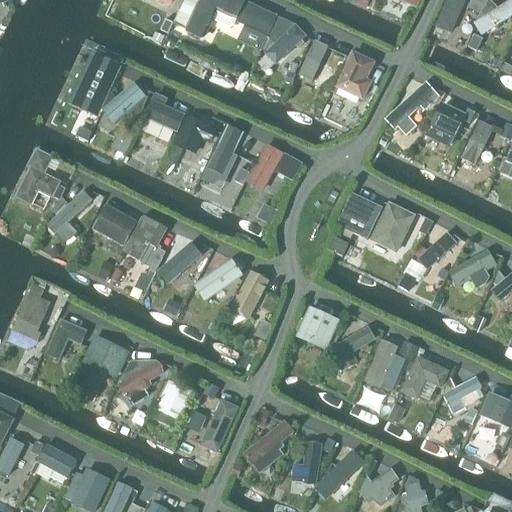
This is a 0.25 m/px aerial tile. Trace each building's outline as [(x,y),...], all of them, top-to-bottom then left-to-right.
[(189,0),(177,27),(186,31),(204,39),(213,20),(228,27),(233,26),(235,22),(238,23),(245,26),(238,41),(261,52),(278,17),(246,2),(241,0),(189,0)] [(356,0),(355,3),(354,5),(366,11),(367,9),(370,0),(356,0)] [(436,24),(430,37),(434,39),(446,44),(465,0),(449,0),(438,25),(436,24)] [(472,0),(467,10),(480,16),(489,0),(472,0)] [(479,24),(475,27),(483,39),(487,37),(494,49),(511,36),(511,34),(506,25),(511,21),(511,3),(500,12),(491,2),(490,2),(481,17),(478,22),(479,24)] [(277,69),(308,39),(296,27),(279,20),(270,42),(275,48),(266,57),(277,69)] [(168,35),(173,24),(166,21),(161,31),(168,35)] [(162,44),(165,38),(155,34),(152,40),(162,44)] [(483,41),(474,36),(468,49),(477,53),(483,41)] [(333,68),(342,61),(333,48),(297,75),(305,84),(330,65),(333,68)] [(353,50),(335,87),(365,101),(374,81),(370,78),(378,61),(353,50)] [(95,56),(72,106),(97,118),(101,110),(106,99),(121,68),(95,56)] [(292,86),(295,76),(287,73),(284,83),(292,86)] [(423,111),(441,94),(428,80),(386,117),(396,127),(399,124),(408,133),(418,124),(409,115),(419,106),(423,111)] [(106,99),(101,110),(102,111),(116,127),(134,112),(138,116),(141,114),(149,99),(146,98),(134,84),(116,100),(110,94),(106,99)] [(177,132),(185,115),(164,105),(167,99),(155,93),(144,117),(177,132)] [(443,105),(429,137),(452,147),(463,123),(470,126),(477,111),(469,108),(465,115),(443,105)] [(188,116),(174,146),(196,156),(203,142),(211,145),(217,131),(210,127),(188,116)] [(476,162),(495,125),(482,118),(463,156),(476,162)] [(510,142),(511,139),(511,127),(506,125),(500,138),(510,142)] [(223,177),(230,163),(239,144),(244,134),(228,126),(207,170),(223,177)] [(77,139),(90,145),(94,136),(81,130),(77,139)] [(293,181),(302,163),(266,144),(245,182),(263,192),(274,171),(293,181)] [(59,198),(65,187),(59,184),(61,180),(45,172),(53,155),(36,146),(26,165),(28,167),(14,196),(31,204),(38,189),(52,196),(52,198),(56,200),(58,198),(59,198)] [(503,168),(499,179),(511,184),(511,148),(508,158),(509,158),(505,169),(503,168)] [(248,171),(242,167),(236,179),(244,183),(248,171)] [(65,242),(77,231),(67,221),(92,198),(84,189),(46,224),(55,233),(56,232),(65,242)] [(367,240),(382,208),(354,195),(339,227),(367,240)] [(398,251),(417,213),(390,200),(371,238),(398,251)] [(123,245),(137,219),(106,202),(92,227),(123,245)] [(271,226),(278,212),(264,205),(257,220),(271,226)] [(155,271),(166,251),(157,246),(168,226),(144,213),(123,250),(140,259),(139,260),(152,267),(151,269),(155,271)] [(462,238),(450,230),(449,231),(449,230),(419,257),(429,269),(447,252),(450,255),(454,251),(451,248),(462,238)] [(348,244),(333,237),(327,250),(341,257),(348,244)] [(169,281),(202,253),(192,242),(159,270),(169,281)] [(488,282),(491,275),(489,270),(499,264),(490,248),(450,271),(459,287),(474,278),(479,287),(488,282)] [(205,302),(242,275),(231,259),(193,285),(205,302)] [(106,282),(114,267),(104,262),(97,277),(106,282)] [(248,319),(270,279),(251,269),(230,309),(248,319)] [(118,283),(123,274),(116,270),(111,280),(118,283)] [(511,272),(492,289),(502,300),(511,291),(511,272)] [(406,275),(398,287),(409,293),(416,281),(406,275)] [(12,330),(8,341),(28,350),(35,346),(37,341),(41,332),(38,330),(49,305),(50,301),(41,297),(44,288),(32,283),(23,305),(12,330)] [(437,298),(432,308),(441,312),(446,301),(437,298)] [(176,318),(182,306),(173,302),(168,314),(176,318)] [(327,349),(341,319),(311,305),(303,321),(297,335),(327,349)] [(477,317),(473,327),(482,332),(486,321),(477,317)] [(80,344),(87,330),(61,318),(45,352),(52,357),(59,358),(68,338),(80,344)] [(297,335),(303,321),(298,319),(292,334),(296,336),(297,335)] [(363,350),(370,346),(368,343),(377,338),(370,326),(331,347),(338,360),(344,371),(360,362),(353,352),(361,347),(363,350)] [(117,377),(130,350),(95,334),(83,361),(117,377)] [(382,387),(400,345),(383,338),(365,380),(382,387)] [(262,357),(267,345),(257,341),(252,353),(262,357)] [(413,364),(420,349),(405,342),(398,357),(413,364)] [(443,387),(451,369),(419,354),(402,391),(420,399),(429,381),(443,387)] [(132,405),(149,395),(145,388),(148,388),(152,384),(150,380),(164,372),(162,364),(157,360),(137,360),(137,361),(123,369),(122,372),(125,378),(119,381),(120,388),(125,393),(124,393),(132,405)] [(466,405),(478,399),(482,392),(480,389),(484,387),(478,376),(445,394),(450,404),(451,404),(456,413),(467,407),(466,405)] [(193,391),(169,380),(168,381),(165,380),(154,402),(158,404),(155,409),(156,409),(152,417),(175,428),(179,420),(193,391)] [(60,397),(67,400),(73,388),(66,384),(60,397)] [(214,401),(219,390),(209,384),(203,396),(214,401)] [(511,404),(491,396),(482,417),(511,429),(511,404)] [(218,453),(239,406),(222,398),(201,444),(218,453)] [(398,425),(405,411),(394,406),(388,420),(398,425)] [(263,430),(270,414),(260,410),(253,425),(263,430)] [(473,426),(478,413),(472,411),(471,414),(468,413),(465,422),(473,426)] [(0,412),(0,447),(14,420),(0,412)] [(260,473),(284,454),(281,449),(285,446),(282,442),(295,432),(286,419),(243,454),(253,465),(260,473)] [(503,435),(498,446),(506,449),(511,438),(503,435)] [(0,472),(9,478),(25,447),(11,440),(0,460),(0,472)] [(331,453),(335,444),(328,440),(324,449),(323,451),(330,455),(331,453)] [(317,484),(323,451),(324,444),(316,441),(308,442),(304,465),(294,464),(291,481),(304,483),(309,485),(317,484)] [(38,458),(44,446),(36,442),(30,454),(38,458)] [(67,478),(77,460),(46,444),(30,473),(34,475),(40,464),(67,478)] [(328,499),(366,462),(353,449),(316,487),(318,490),(317,493),(324,500),(326,497),(328,499)] [(372,461),(368,474),(370,477),(377,463),(372,461)] [(238,478),(243,466),(236,463),(231,475),(238,478)] [(394,484),(401,479),(393,467),(373,481),(370,477),(368,474),(360,491),(368,502),(372,498),(382,506),(397,496),(391,489),(396,486),(394,484)] [(86,470),(70,505),(74,506),(86,511),(96,511),(109,485),(110,482),(110,481),(87,470),(86,470)] [(423,491),(420,480),(411,475),(406,484),(406,485),(408,495),(402,496),(405,511),(423,511),(422,506),(430,504),(427,490),(423,491)] [(118,484),(110,503),(105,511),(122,511),(133,490),(128,488),(118,484)] [(55,511),(58,508),(48,503),(43,511),(55,511)] [(147,511),(166,511),(168,510),(152,503),(147,511)]
